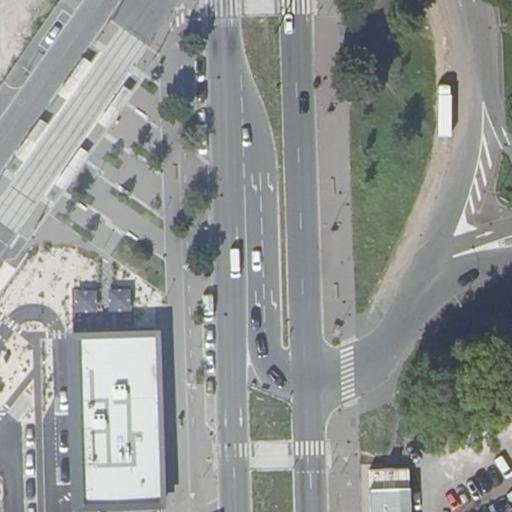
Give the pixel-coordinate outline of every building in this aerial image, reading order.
[(82,56),(57,92),(67,101),(93,64),(82,56)] [(97,122),(108,129),(134,92),(123,84),(97,122)] [(39,118),(14,154),(24,161),(49,126),(39,118)] [(91,154),(80,146),(54,183),(65,192),(91,154)] [(81,339),(87,499),(161,497),(155,337),(107,338),(81,339)] [(384,511),(384,462),(360,462),(360,511),(384,511)]
